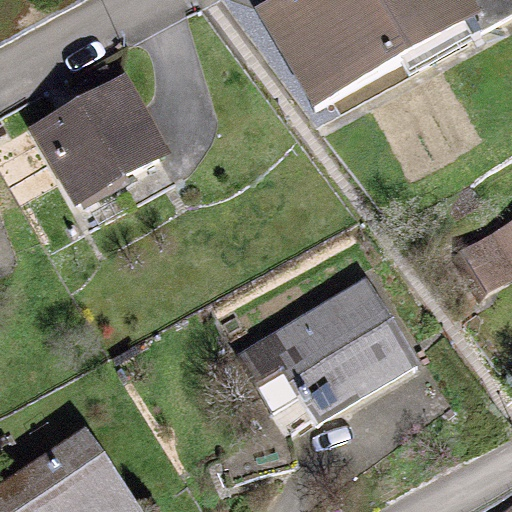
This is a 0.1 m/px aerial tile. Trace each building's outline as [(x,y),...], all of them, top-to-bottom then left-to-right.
[(448,0),(303,0),(255,23),(295,109),(462,30),(448,0)] [(121,102),(35,142),(65,206),(151,165),(121,102)] [(511,228),(445,270),(470,310),(511,284),(511,228)] [(392,356),(354,291),(230,364),(244,388),(268,373),(293,415),(392,356)] [(115,511),(74,449),(0,497),(0,511),(115,511)]
